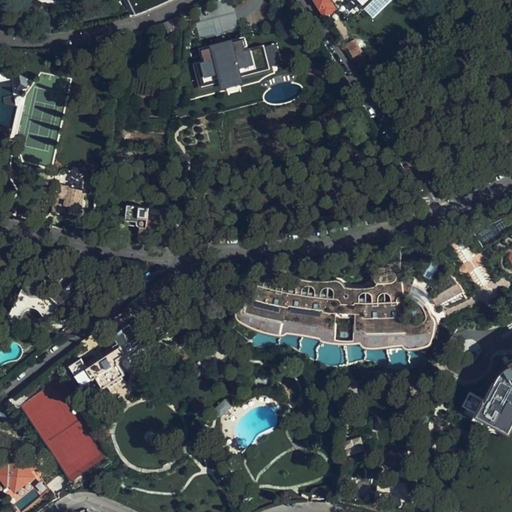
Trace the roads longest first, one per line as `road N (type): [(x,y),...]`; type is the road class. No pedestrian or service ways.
road 1 (tertiary): [(169,258),(335,237),(439,212)]
road 2 (residential): [(307,0),(439,212)]
road 3 (residential): [(169,258),(0,395)]
road 4 (residential): [(0,38),(72,37),(186,0)]
road 5 (tertiary): [(0,224),(169,258)]
